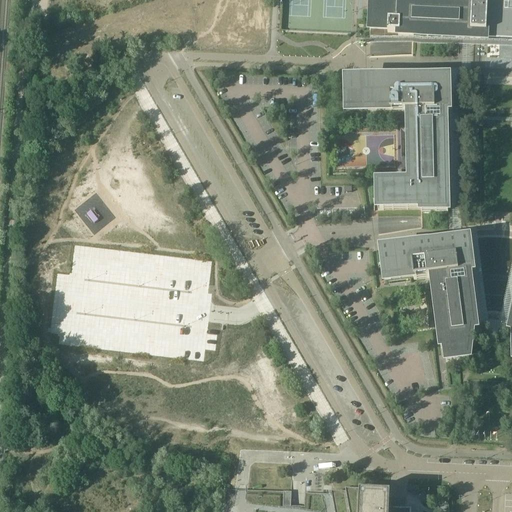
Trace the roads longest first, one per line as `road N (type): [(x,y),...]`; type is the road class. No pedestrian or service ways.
road 1 (track): [(25,23),(0,403)]
road 2 (unclassified): [(408,468),(277,251)]
road 3 (unclassified): [(255,265),(359,444),(377,461)]
road 4 (unclassified): [(140,66),(255,265)]
road 5 (unclassified): [(277,251),(166,57)]
